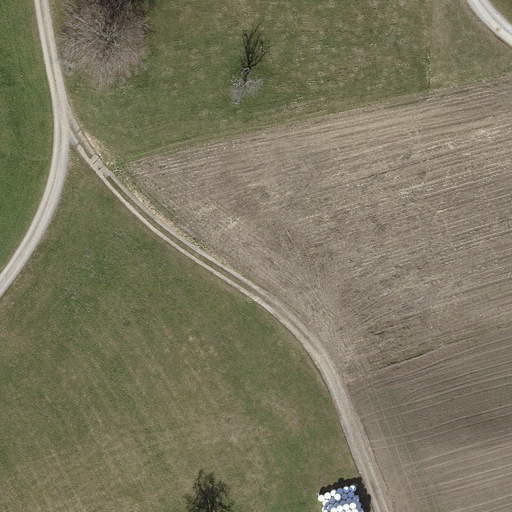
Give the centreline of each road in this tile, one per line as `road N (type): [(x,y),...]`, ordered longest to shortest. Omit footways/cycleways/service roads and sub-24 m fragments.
road 1 (track): [(68,126),(156,228),(319,348),(385,511)]
road 2 (track): [(0,283),(45,222),(63,171),(68,126),(41,0)]
